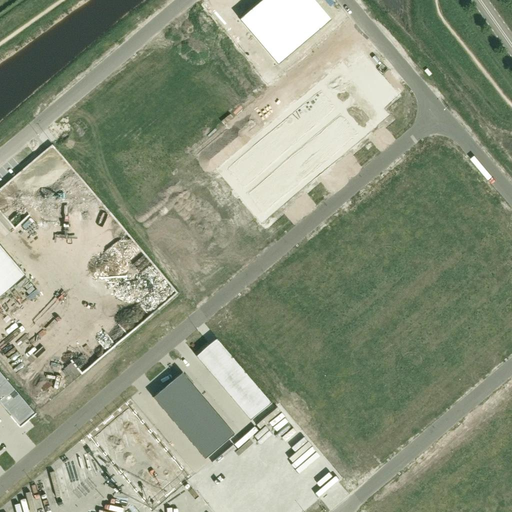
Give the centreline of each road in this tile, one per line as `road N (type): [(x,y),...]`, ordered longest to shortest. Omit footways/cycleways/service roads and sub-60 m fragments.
road 1 (unclassified): [(441,115),(0,489)]
road 2 (unclassified): [(511,368),(344,511)]
road 3 (unclassified): [(185,0),(40,124)]
road 4 (unclassified): [(342,0),(441,115)]
